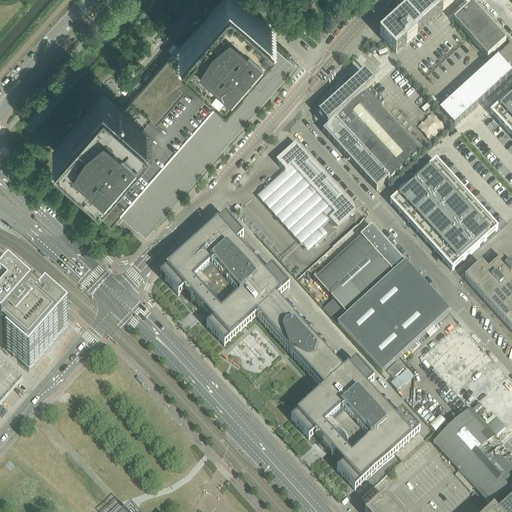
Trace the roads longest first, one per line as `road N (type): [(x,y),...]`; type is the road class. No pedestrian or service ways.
road 1 (unclassified): [(511,365),(284,110)]
road 2 (unclassified): [(124,296),(284,110)]
road 3 (tertiary): [(317,511),(160,343)]
road 4 (tertiary): [(124,296),(0,170)]
road 5 (unclassified): [(0,436),(115,306)]
road 6 (tertiary): [(0,207),(115,306)]
road 7 (unclassified): [(284,110),(383,0)]
